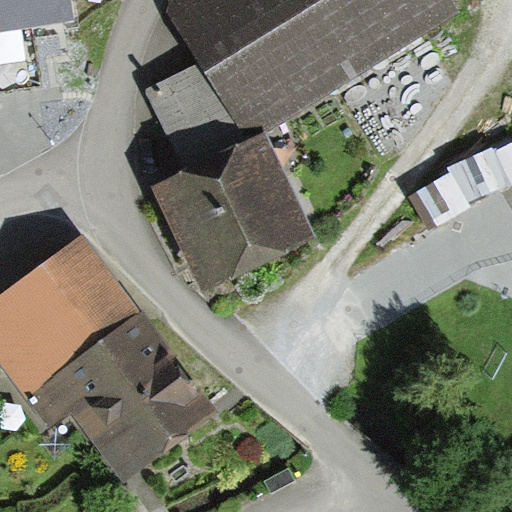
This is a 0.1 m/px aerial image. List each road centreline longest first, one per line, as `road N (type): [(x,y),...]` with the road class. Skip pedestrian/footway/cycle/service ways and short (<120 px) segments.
road 1 (residential): [(379,511),(344,452),(200,326),(145,266),(111,170)]
road 2 (residential): [(111,170),(130,28),(149,0)]
